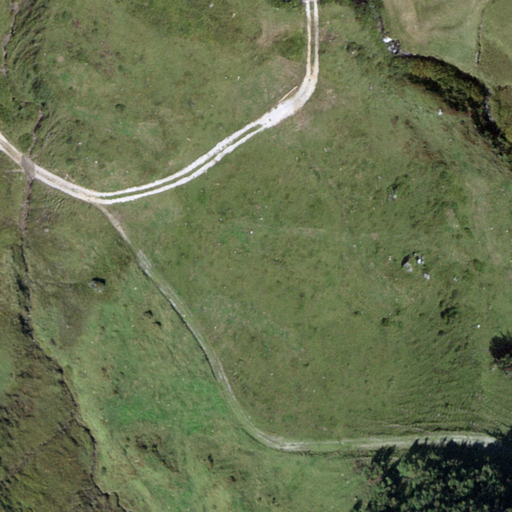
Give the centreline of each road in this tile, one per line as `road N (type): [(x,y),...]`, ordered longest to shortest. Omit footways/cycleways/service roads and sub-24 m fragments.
road 1 (track): [(511,455),(477,443),(269,444),(103,201),(16,156),(0,135)]
road 2 (track): [(103,201),(195,174),(301,105),(316,48),(314,0)]
